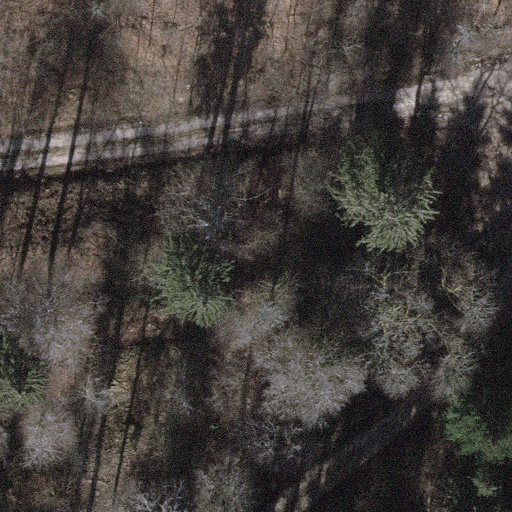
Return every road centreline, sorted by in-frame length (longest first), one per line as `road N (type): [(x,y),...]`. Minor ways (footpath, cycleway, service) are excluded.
road 1 (track): [(0,148),(80,141),(511,53)]
road 2 (track): [(511,193),(494,283),(353,470),(288,511)]
